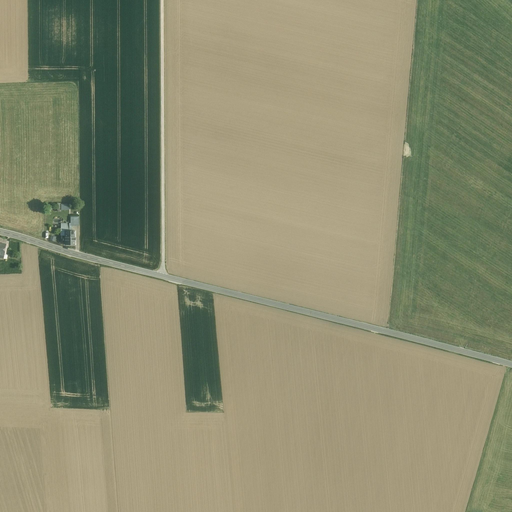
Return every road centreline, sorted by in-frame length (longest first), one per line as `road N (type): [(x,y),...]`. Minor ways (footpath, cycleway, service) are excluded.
road 1 (tertiary): [(162,276),(511,364)]
road 2 (unclassified): [(162,276),(161,0)]
road 3 (tertiary): [(0,231),(162,276)]
